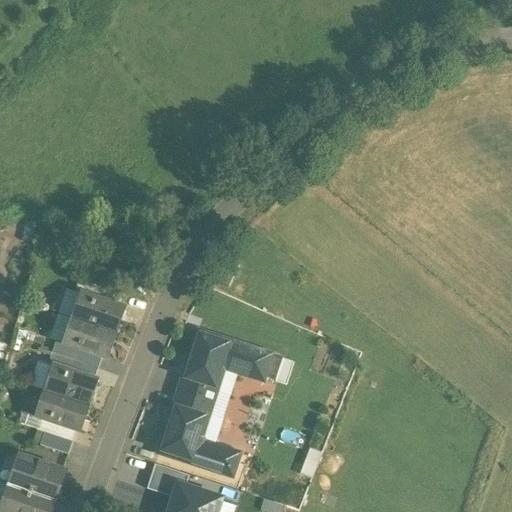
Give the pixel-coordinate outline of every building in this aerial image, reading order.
[(125,298),(80,282),(76,294),(79,295),(80,295),(121,309),(125,298)] [(121,309),(80,295),(79,295),(71,320),(116,336),(125,310),(121,309)] [(116,336),(71,320),(62,345),(77,350),(102,359),(108,361),(116,336)] [(271,357),(198,333),(183,379),(184,379),(186,380),(200,337),(228,346),(214,389),(217,390),(224,370),(263,383),(271,357)] [(228,346),(200,337),(186,380),(214,389),(228,346)] [(102,359),(77,350),(73,362),(98,370),(102,359)] [(73,362),(52,355),(48,366),(52,368),(52,367),(94,381),(98,370),(73,362)] [(94,381),(52,367),(52,368),(43,393),(89,408),(98,383),(94,381)] [(186,380),(184,379),(179,394),(212,405),(217,390),(214,389),(186,380)] [(89,408),(43,393),(35,418),(41,420),(77,432),(80,433),(89,408)] [(212,405),(179,394),(174,409),(176,410),(204,419),(207,420),(212,405)] [(204,444),(201,439),(207,420),(204,419),(191,462),(162,452),(176,410),(174,409),(173,409),(158,455),(232,478),(239,456),(204,444)] [(204,419),(176,410),(162,452),(191,462),(204,419)] [(77,432),(41,420),(37,432),(44,434),(73,444),(77,432)] [(73,444),(44,434),(40,447),(68,457),(73,444)] [(64,476),(22,461),(12,490),(55,504),(64,476)] [(186,489),(189,477),(156,466),(148,491),(174,500),(178,487),(186,489)] [(186,489),(178,487),(174,500),(169,511),(218,511),(221,503),(222,501),(186,489)] [(52,511),(55,504),(12,490),(4,511),(52,511)] [(235,511),(237,508),(221,503),(218,511),(235,511)]
